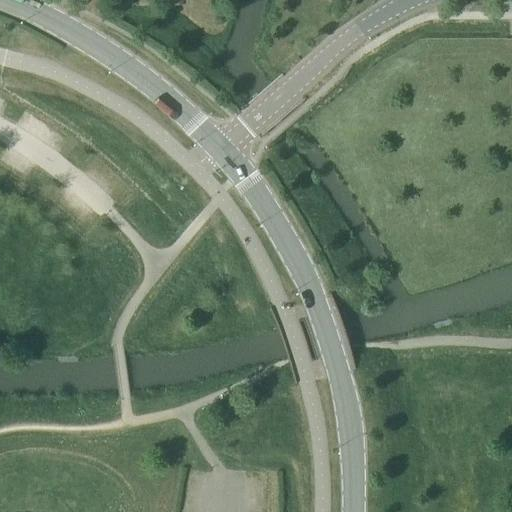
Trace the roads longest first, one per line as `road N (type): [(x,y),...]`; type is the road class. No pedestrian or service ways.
road 1 (tertiary): [(355,511),(352,440),(313,296),(222,149)]
road 2 (tertiary): [(222,149),(152,85),(5,0)]
road 3 (unclassified): [(411,0),(361,26),(292,87)]
